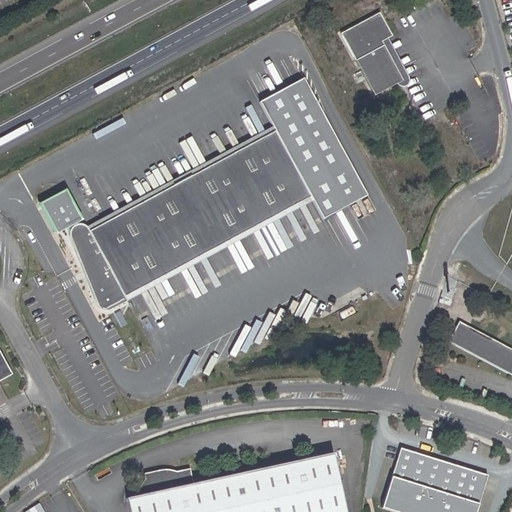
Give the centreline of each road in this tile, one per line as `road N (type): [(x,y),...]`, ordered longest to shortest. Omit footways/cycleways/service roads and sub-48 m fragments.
road 1 (unknown): [(39,245),(107,373),(135,392),(374,269),(392,248),(385,218),(296,62),(269,53),(5,202)]
road 2 (unclassified): [(396,394),(299,388),(212,397),(79,447)]
road 3 (unclassified): [(86,459),(176,421),(258,404),(394,408)]
road 4 (motorway): [(0,139),(261,0)]
road 5 (unclassified): [(396,394),(448,226),(511,163)]
road 6 (motorway): [(154,0),(0,81)]
road 7 (unknown): [(39,245),(44,299),(100,399)]
road 8 (unclassified): [(79,447),(0,299)]
road 9 (unclassified): [(394,408),(511,445)]
road 10 (unclassified): [(511,429),(396,394)]
